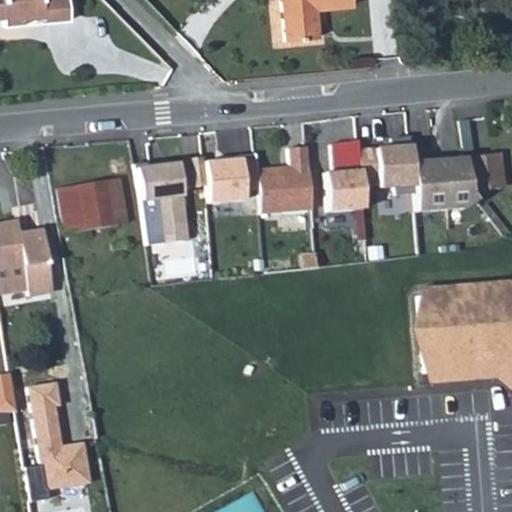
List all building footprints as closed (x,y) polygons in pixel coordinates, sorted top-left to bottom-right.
[(41,19),(42,25),(66,23),(65,0),(0,0),(0,27),(18,26),(18,20),(41,19)] [(277,0),(281,40),(317,36),(314,8),(348,5),(347,0),(277,0)] [(388,154),(354,156),(357,185),(371,184),(372,193),(388,191),(389,199),(407,198),(404,160),(402,142),(388,144),(388,154)] [(352,146),(324,148),(327,178),(318,179),(322,218),(358,215),(357,185),(354,156),(352,146)] [(285,169),(252,172),(253,191),(256,217),(306,213),(300,150),(283,151),(285,169)] [(457,156),(460,192),(486,189),(484,171),(493,170),(492,153),(457,156)] [(460,192),(457,156),(404,160),(407,198),(409,210),(455,208),(465,198),(460,192)] [(236,162),(201,165),(204,205),(239,202),(238,192),(253,191),(252,172),(250,157),(235,158),(236,162)] [(147,161),(130,162),(137,199),(154,197),(159,244),(181,241),(177,184),(186,183),(183,163),(148,166),(147,161)] [(495,188),(493,170),(484,171),(486,189),(495,188)] [(102,184),(109,228),(125,226),(117,181),(102,184)] [(63,236),(109,228),(102,184),(55,192),(63,236)] [(0,225),(0,296),(25,293),(26,298),(49,294),(38,233),(16,236),(14,223),(0,225)] [(405,336),(424,385),(493,380),(511,395),(511,282),(416,288),(405,336)] [(9,375),(0,375),(0,414),(15,413),(9,375)] [(54,385),(26,389),(39,470),(24,472),(29,502),(46,499),(45,492),(89,485),(83,445),(60,448),(54,409),(57,408),(54,385)]
